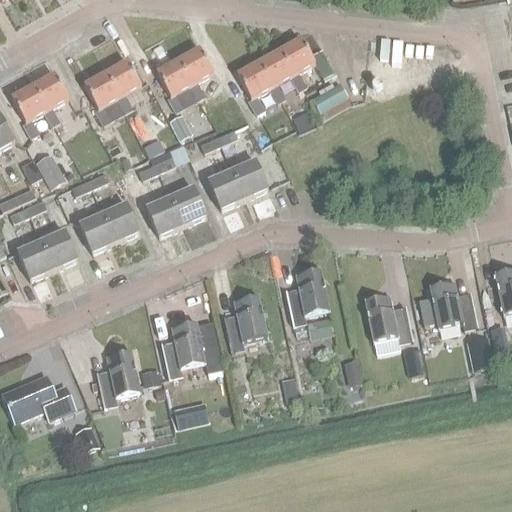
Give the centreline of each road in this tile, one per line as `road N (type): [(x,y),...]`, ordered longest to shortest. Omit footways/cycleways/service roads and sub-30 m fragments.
road 1 (residential): [(511,221),(479,64),(472,45),(450,33),(129,1),(105,4),(0,60)]
road 2 (residential): [(0,353),(274,231),(426,240),(511,222)]
